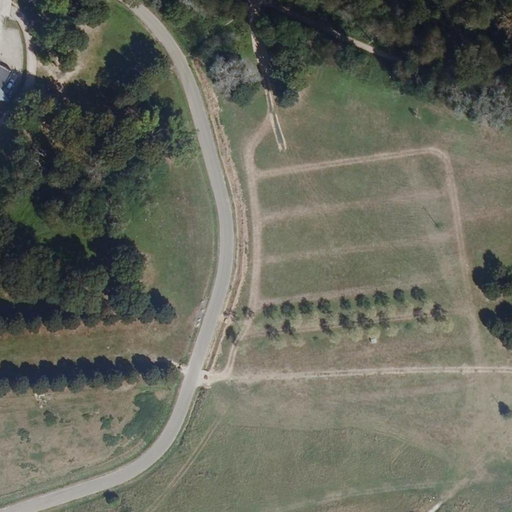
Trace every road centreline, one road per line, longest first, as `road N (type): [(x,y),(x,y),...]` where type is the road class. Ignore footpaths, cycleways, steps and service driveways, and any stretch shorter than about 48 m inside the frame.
road 1 (unclassified): [(12,511),(124,476),(159,450),(179,416),(221,287),(227,238),(220,191),(179,58),(125,0)]
road 2 (track): [(192,374),(511,369)]
road 3 (track): [(511,91),(354,41),(262,0)]
